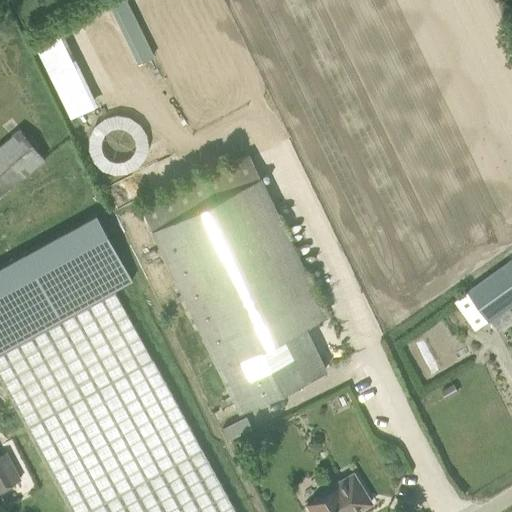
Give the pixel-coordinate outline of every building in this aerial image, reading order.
[(114,0),(143,60),(154,54),(128,0),(114,0)] [(100,115),(61,28),(34,40),(73,127),(100,115)] [(0,195),(45,158),(20,129),(0,145),(0,195)] [(140,206),(240,411),(326,369),(305,325),(327,315),(249,154),(140,206)] [(0,353),(115,290),(132,280),(96,213),(0,265),(0,353)] [(475,329),(488,320),(511,302),(511,259),(468,291),(455,301),(475,329)] [(236,511),(153,359),(115,290),(0,353),(0,378),(72,511),(236,511)] [(252,428),(246,416),(222,426),(228,439),(252,428)] [(7,450),(0,454),(0,490),(22,478),(7,450)] [(355,511),(372,502),(354,472),(320,492),(322,495),(307,504),(311,511),(355,511)]
